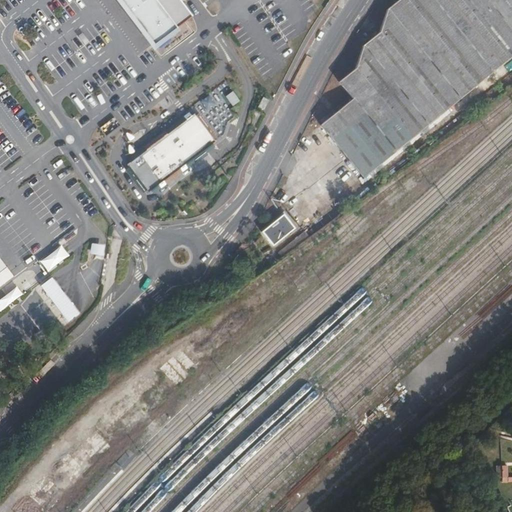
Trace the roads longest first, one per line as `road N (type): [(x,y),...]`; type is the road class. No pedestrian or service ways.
road 1 (tertiary): [(205,240),(241,205),(357,0)]
road 2 (tertiary): [(0,434),(162,277)]
